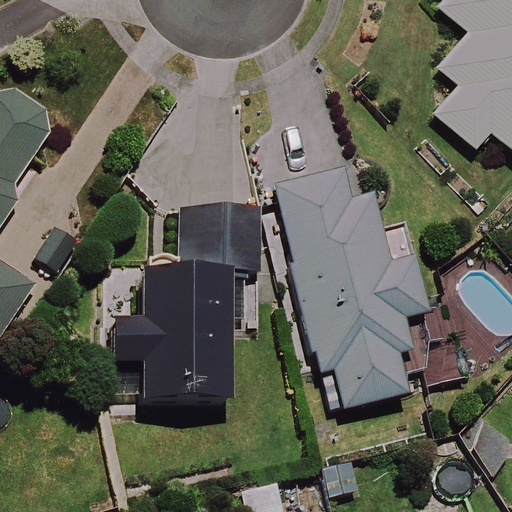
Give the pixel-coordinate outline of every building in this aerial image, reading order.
[(511,0),(451,0),(437,16),(465,42),(435,74),(456,93),(430,121),(471,158),(486,141),(511,164),(511,0)] [(46,130),(0,100),(0,332),(27,292),(0,273),(0,219),(12,201),(3,194),(46,130)] [(349,212),(340,179),(271,196),(327,420),(401,402),(389,355),(429,345),(410,270),(386,276),(369,207),(349,212)] [(253,281),(255,221),(172,218),(170,284),(139,283),(137,333),(109,332),(107,373),(137,374),(135,410),(225,413),(230,280),(253,281)] [(280,511),(278,491),(246,495),(247,511),(280,511)]
